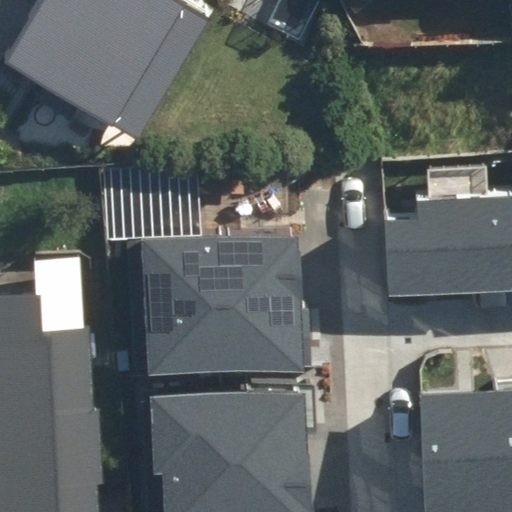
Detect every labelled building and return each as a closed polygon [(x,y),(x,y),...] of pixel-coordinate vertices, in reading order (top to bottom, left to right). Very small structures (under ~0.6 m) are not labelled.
[(32,0),(0,52),(135,136),(212,13),(191,0),(32,0)] [(316,17),(269,2),(251,58),(298,73),(316,17)] [(385,210),(390,283),(511,275),(511,182),(414,188),(415,208),(385,210)] [(302,357),(295,226),(125,236),(133,367),(302,357)] [(28,295),(0,296),(0,511),(87,511),(87,484),(93,484),(91,409),(85,409),(83,327),(75,327),(74,256),(27,257),(28,295)] [(511,376),(417,381),(424,508),(511,503),(511,376)] [(291,511),(312,511),(304,380),(134,390),(141,511),(291,511)]
